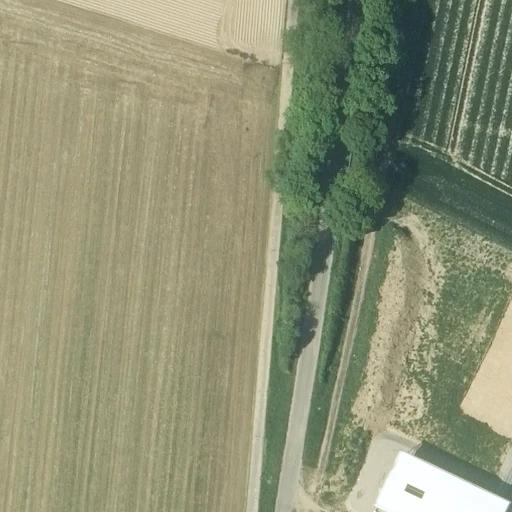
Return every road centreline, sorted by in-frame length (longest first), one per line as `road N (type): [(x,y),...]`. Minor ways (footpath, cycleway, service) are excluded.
road 1 (track): [(422,0),(314,511)]
road 2 (track): [(358,0),(283,511)]
road 3 (track): [(250,511),(292,0)]
